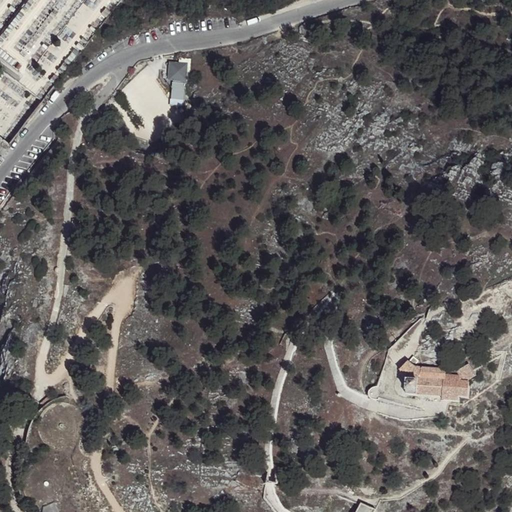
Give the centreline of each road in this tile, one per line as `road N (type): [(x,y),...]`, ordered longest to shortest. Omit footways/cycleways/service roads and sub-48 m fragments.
road 1 (track): [(144,47),(87,113),(75,142),(59,287),(39,373),(42,381),(62,375),(104,302),(112,294),(123,299),(96,457),(121,511)]
road 2 (track): [(433,403),(424,414),(398,412),(343,392),(328,349),(332,297),(300,331),(279,377),(268,450),(280,511)]
road 3 (unclassified): [(0,177),(86,79),(116,57),(239,33),(339,0)]
road 4 (track): [(42,381),(8,473),(19,511)]
